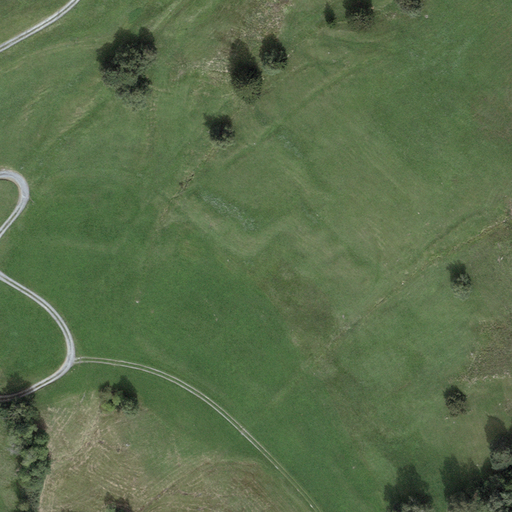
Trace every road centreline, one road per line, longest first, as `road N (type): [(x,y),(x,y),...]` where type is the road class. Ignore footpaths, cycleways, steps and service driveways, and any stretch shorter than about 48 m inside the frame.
road 1 (track): [(69,363),(95,359),(185,385),(227,417),(316,511)]
road 2 (track): [(0,396),(58,375),(70,348),(56,316),(0,276)]
